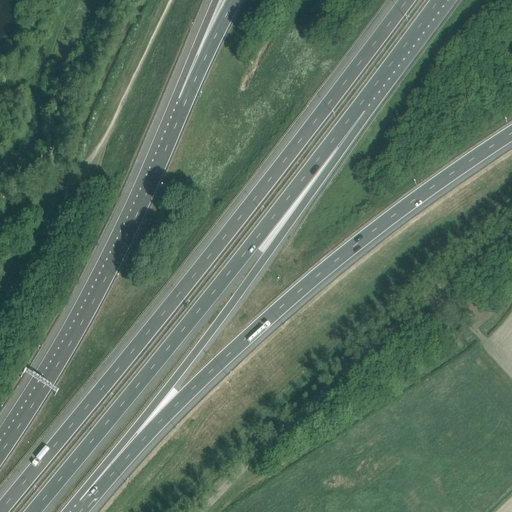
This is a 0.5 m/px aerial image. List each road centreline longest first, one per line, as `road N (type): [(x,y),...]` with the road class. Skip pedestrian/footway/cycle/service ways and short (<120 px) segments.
road 1 (motorway): [(405,0),(0,511)]
road 2 (motorway): [(79,497),(277,308),(416,197),(511,133)]
road 3 (motorway): [(34,511),(356,109)]
road 4 (motorway): [(79,497),(330,167),(356,109)]
road 5 (unclassified): [(206,511),(299,410),(511,230)]
road 6 (motorway): [(184,102),(110,267),(0,453)]
road 7 (track): [(85,171),(0,317)]
road 8 (motorway): [(356,109),(437,0)]
